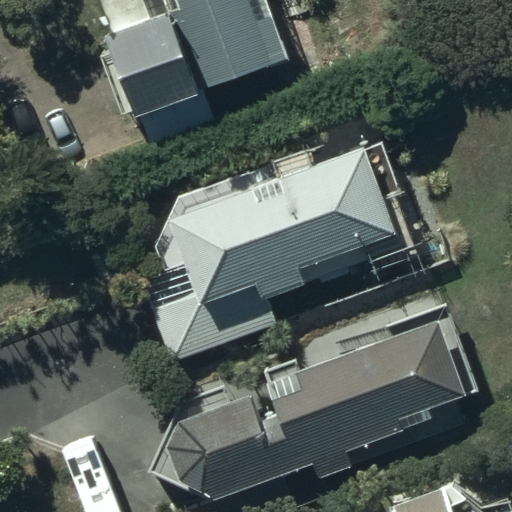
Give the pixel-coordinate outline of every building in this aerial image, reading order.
[(163,0),(165,4),(101,27),(131,110),(138,108),(151,144),(215,121),(202,83),(285,54),(266,0),(163,0)] [(283,157),(177,195),(153,244),(162,268),(139,277),(170,360),(277,321),(267,295),(318,276),(320,282),(348,272),(346,266),(400,245),(383,198),(397,192),(378,140),(364,145),(363,140),(287,167),(283,157)] [(0,162),(0,217),(18,210),(0,162)] [(225,382),(177,399),(175,402),(173,405),(171,408),(170,411),(168,414),(167,417),(166,421),(165,424),(165,427),(164,431),(164,434),(164,438),(164,441),(164,445),(165,448),(166,452),(167,455),(168,458),(169,462),(170,465),(172,468),(174,471),(176,474),(178,476),(180,479),(183,482),(185,484),(188,486),(191,488),(194,490),(197,492),(200,493),(203,494),(207,496),(213,495),(219,511),(236,511),(291,493),(282,468),(311,457),(318,474),(466,419),(458,395),(476,388),(445,302),(262,367),(283,425),(266,431),(251,388),(230,396),(225,382)] [(511,511),(511,505),(508,495),(481,505),(450,481),(388,501),(392,511),(511,511)]
